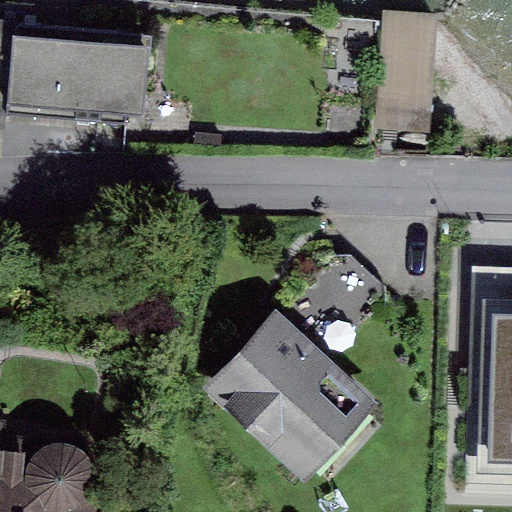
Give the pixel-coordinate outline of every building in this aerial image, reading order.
[(439,16),(384,11),(374,132),(429,137),(439,16)] [(140,42),(14,29),(5,105),(132,119),(140,42)] [(276,317),(216,386),(305,464),(365,396),(276,317)] [(511,372),(467,372),(465,452),(511,453),(511,372)] [(0,435),(0,511),(85,511),(94,447),(0,435)]
